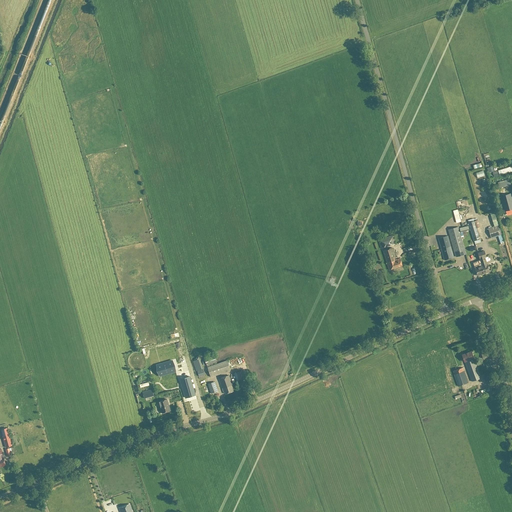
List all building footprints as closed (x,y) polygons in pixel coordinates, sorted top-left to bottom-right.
[(494,178),(511,172),(510,167),(492,173),(494,178)] [(509,180),(497,183),(499,189),(511,185),(509,180)] [(502,206),(504,212),(511,209),(511,203),(509,195),(500,198),(502,204),(503,204),(503,206),(502,206)] [(472,239),(479,236),(474,221),(467,223),(472,239)] [(487,229),(491,239),(502,235),(498,225),(487,229)] [(452,246),(462,243),(458,227),(447,230),(452,246)] [(392,236),(378,240),(380,249),(395,244),(392,236)] [(441,249),(450,247),(447,236),(438,239),(441,249)] [(462,243),(452,246),(455,258),(466,255),(463,247),(462,243)] [(453,258),(450,247),(441,249),(444,261),(453,258)] [(392,248),(383,251),(389,270),(402,267),(400,259),(396,260),(392,248)] [(480,271),(481,275),(489,272),(484,258),(486,257),(484,252),(478,254),(480,261),(482,267),(483,270),(480,271)] [(473,263),(475,269),(477,276),(481,275),(480,271),(483,270),(482,267),(480,261),(473,263)] [(380,262),(371,265),(371,266),(370,267),(370,269),(372,269),(373,273),(375,273),(375,275),(381,273),(381,271),(383,270),(380,262)] [(464,362),(471,382),(480,379),(473,359),(474,359),(471,352),(462,355),(464,362)] [(206,358),(204,359),(207,367),(216,364),(214,355),(206,358)] [(161,364),(156,366),(157,368),(159,376),(160,376),(164,375),(175,372),(172,361),(161,364)] [(200,361),(194,362),(198,377),(204,375),(200,361)] [(227,361),(207,368),(210,377),(230,371),(227,361)] [(462,368),(452,372),(458,387),(468,383),(462,368)] [(242,371),(234,374),(236,382),(244,379),(242,371)] [(493,371),(484,375),(487,381),(496,378),(493,371)] [(229,376),(219,379),(223,393),(225,393),(225,395),(233,392),(232,388),(233,388),(229,376)] [(189,377),(180,380),(186,398),(195,396),(189,377)] [(214,382),(208,384),(211,394),(218,392),(214,382)] [(166,400),(158,402),(159,406),(160,406),(162,413),(170,411),(166,400)] [(7,429),(1,431),(5,448),(11,446),(7,429)]
